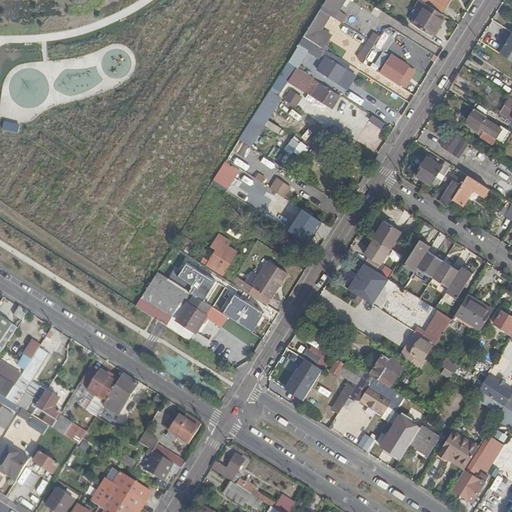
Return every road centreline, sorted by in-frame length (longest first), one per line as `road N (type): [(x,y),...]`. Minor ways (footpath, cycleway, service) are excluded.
road 1 (residential): [(224,422),(0,282)]
road 2 (residential): [(377,178),(245,388)]
road 3 (residential): [(439,511),(245,388)]
road 4 (residential): [(489,0),(377,178)]
road 5 (residential): [(224,422),(364,511)]
road 6 (residential): [(511,262),(377,178)]
